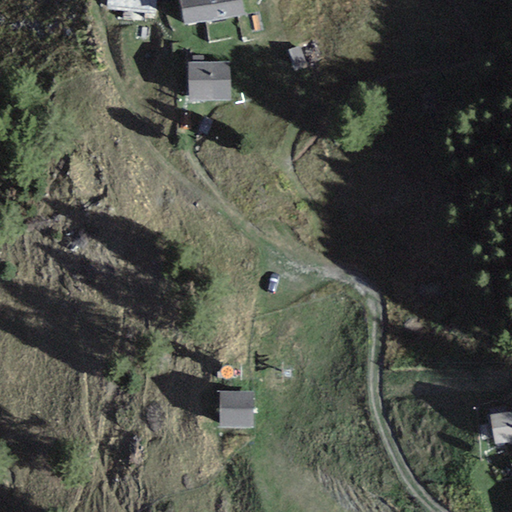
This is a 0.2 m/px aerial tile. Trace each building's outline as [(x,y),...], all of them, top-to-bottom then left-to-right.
[(101,0),(101,11),(153,14),(154,0),(101,0)] [(233,0),(184,0),(172,3),(177,29),(237,17),(233,0)] [(225,99),(222,69),(184,71),(186,102),(225,99)] [(247,399),(217,399),(217,429),(247,429),(247,399)] [(511,416),(487,420),(490,444),(511,440),(511,416)]
